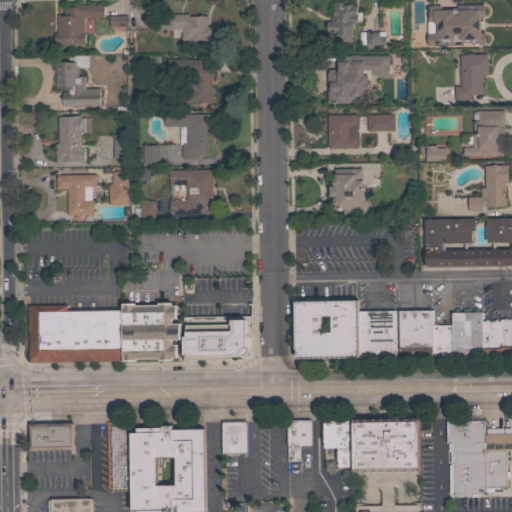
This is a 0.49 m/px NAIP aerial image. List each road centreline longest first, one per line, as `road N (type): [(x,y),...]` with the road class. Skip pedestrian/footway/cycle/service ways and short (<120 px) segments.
road 1 (tertiary): [(6,395),(3,0)]
road 2 (residential): [(276,389),(269,0)]
road 3 (secondary): [(436,388),(276,389)]
road 4 (secondary): [(134,393),(6,395)]
